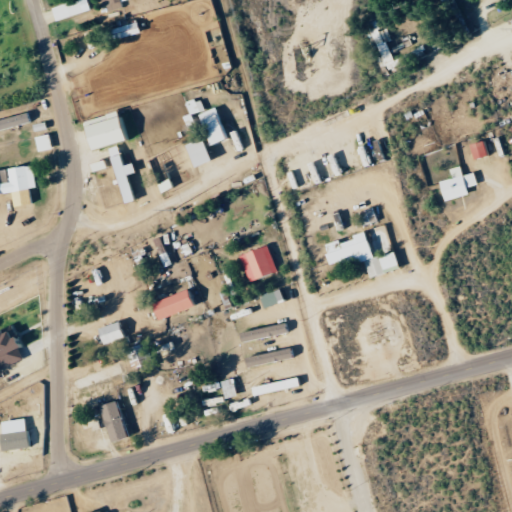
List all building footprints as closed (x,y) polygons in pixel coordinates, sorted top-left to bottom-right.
[(93,10),(89,0),(76,0),(54,8),(59,21),(93,10)] [(117,39),(143,34),(141,23),(115,28),(117,39)] [(187,103),(192,116),(206,110),(201,98),(187,103)] [(201,114),(215,146),(231,139),(217,107),(201,114)] [(88,121),(97,151),(133,140),(123,110),(88,121)] [(0,130),(33,122),(30,112),(0,120),(0,130)] [(54,149),(51,134),(37,137),(41,152),(54,149)] [(215,161),(206,138),(189,144),(198,168),(215,161)] [(477,160),(490,156),(486,141),(472,145),(477,160)] [(131,175),(138,173),(135,163),(127,166),(121,145),(112,148),(129,204),(138,201),(131,175)] [(0,195),(39,189),(34,165),(8,169),(8,170),(0,171),(0,195)] [(479,185),(475,172),(465,175),(462,166),(451,169),(453,178),(442,181),(447,201),(471,194),(470,188),(479,185)] [(363,227),(379,223),(376,208),(360,212),(363,227)] [(328,244),(333,265),(345,261),(347,268),(368,262),(372,277),(402,269),(398,252),(376,258),(369,232),(356,235),(357,240),(342,243),(341,241),(328,244)] [(253,283),(280,272),(270,246),(243,257),(253,283)] [(157,303),(163,320),(199,306),(193,289),(157,303)] [(287,301),(283,290),(262,297),(267,308),(287,301)] [(101,328),(106,344),(128,337),(122,321),(101,328)] [(241,331),(242,341),(290,335),(289,325),(241,331)] [(0,370),(25,360),(21,349),(27,347),(23,337),(18,339),(13,327),(0,332),(0,370)] [(155,366),(149,343),(127,349),(134,372),(155,366)] [(296,359),(295,349),(249,356),(251,366),(296,359)] [(77,380),(80,389),(124,373),(121,364),(77,380)] [(226,399),(238,396),(234,379),(222,381),(226,399)] [(255,385),(256,395),(302,388),(301,379),(255,385)] [(112,442),(129,439),(122,402),(105,405),(112,442)] [(2,435),(5,452),(32,448),(30,430),(2,435)]
